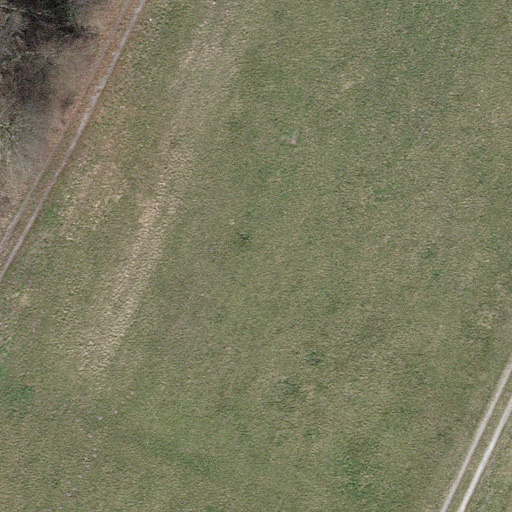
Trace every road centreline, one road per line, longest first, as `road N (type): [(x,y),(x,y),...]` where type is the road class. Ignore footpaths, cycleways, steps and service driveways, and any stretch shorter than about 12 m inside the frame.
road 1 (track): [(0,281),(136,0)]
road 2 (track): [(511,385),(447,511)]
